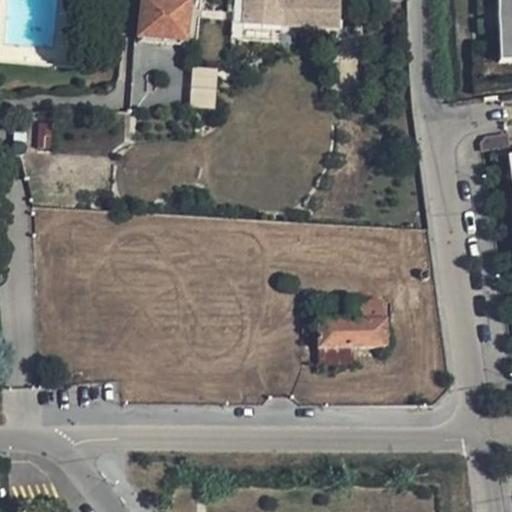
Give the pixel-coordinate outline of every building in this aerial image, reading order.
[(138,0),(138,4),(137,40),(185,43),(185,38),(186,7),(186,0),(138,0)] [(242,0),(242,12),(287,14),(287,19),(335,21),(336,0),(242,0)] [(511,0),(494,0),(496,63),(511,62),(511,0)] [(214,109),(218,69),(193,66),(188,107),(214,109)] [(482,154),(509,150),(507,138),(485,141),(481,147),(482,154)] [(415,281),(405,281),(405,309),(418,309),(419,281),(415,281)] [(316,326),(317,353),(318,365),(353,363),(353,352),(385,350),(385,344),(390,344),(389,329),(383,329),(383,321),(382,304),(348,306),(318,307),(319,315),(330,315),(330,324),(316,326)]
